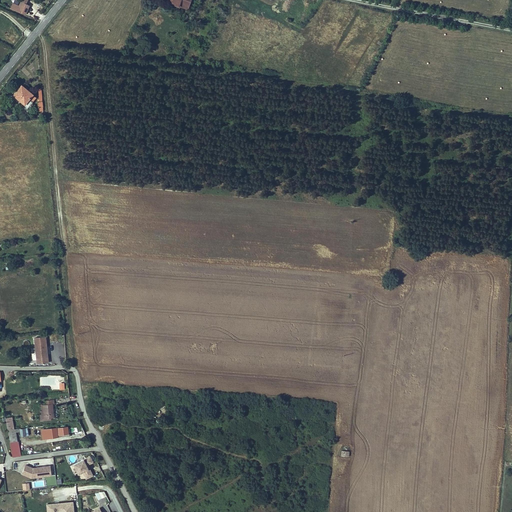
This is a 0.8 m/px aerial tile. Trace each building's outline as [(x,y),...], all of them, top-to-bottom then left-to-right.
[(22,0),(22,3),(21,2),(19,6),(13,3),(10,10),(26,17),(30,6),(26,4),(28,0),(22,0)] [(170,0),(169,4),(179,8),(179,6),(187,9),(190,0),(170,0)] [(24,86),(22,87),(20,85),(13,92),(16,94),(19,98),(27,104),(24,107),(29,111),(35,104),(30,100),(34,96),(34,95),(24,86)] [(45,336),(33,337),(37,363),(48,361),(45,336)] [(44,417),(48,416),(53,416),(51,402),(54,402),(53,397),(42,399),(43,400),(38,401),(40,413),(43,413),(44,417)] [(64,435),(72,434),(71,429),(69,430),(68,424),(43,427),(44,436),(58,434),(58,431),(63,430),(64,435)] [(16,431),(20,430),(19,427),(13,427),(9,428),(11,440),(17,439),(16,431)] [(19,441),(10,442),(12,456),(21,455),(19,441)] [(83,458),(83,457),(73,462),(81,479),(86,478),(93,474),(89,467),(88,468),(87,465),(93,462),(90,455),(83,458)] [(21,473),(30,477),(51,474),(50,464),(32,467),(25,464),(21,473)] [(95,493),(97,499),(106,496),(104,490),(95,493)] [(73,511),(73,500),(46,503),(46,511),(54,511),(58,511),(73,511)]
